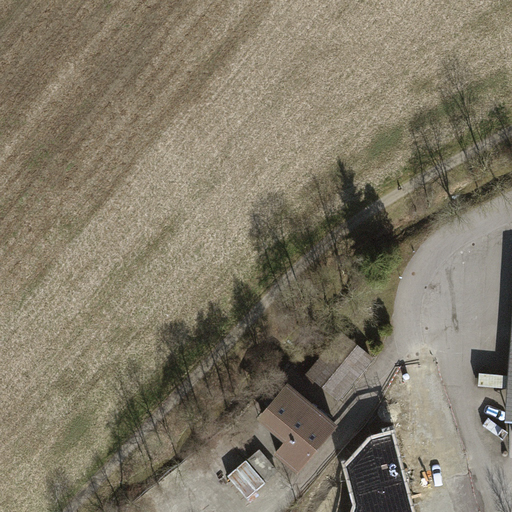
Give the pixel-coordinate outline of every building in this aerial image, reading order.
[(511,307),(503,428),(511,428),(511,493),(511,498),(511,497),(511,307)] [(343,339),(305,382),(335,409),(374,366),(343,339)] [(335,428),(285,389),(255,427),(283,449),(274,460),(296,478),(335,428)] [(413,511),(392,434),(376,439),(350,466),(359,504),(356,511),(413,511)] [(259,454),(228,482),(247,503),(278,476),(259,454)]
